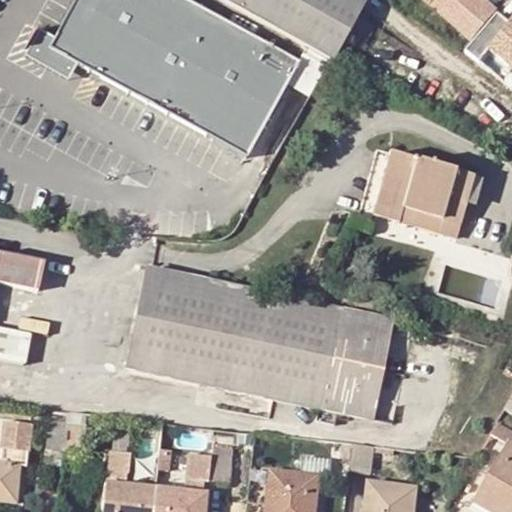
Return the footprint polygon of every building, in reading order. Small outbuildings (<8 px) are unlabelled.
[(176,0),(73,0),(45,52),(85,74),(106,85),(226,150),(243,159),(282,87),(295,64),(176,0)] [(216,0),(331,63),(342,43),(357,16),(363,4),(357,0),(216,0)] [(500,11),(484,0),(422,0),(475,42),(500,11)] [(511,24),(499,14),(468,53),(484,65),(493,53),(511,67),(511,24)] [(375,26),(357,16),(342,43),(361,53),(375,26)] [(77,89),(85,74),(45,52),(37,67),(77,89)] [(299,58),(295,64),(282,87),(305,100),(322,70),(299,58)] [(368,220),(369,217),(372,208),(388,156),(376,153),(357,216),(368,220)] [(472,181),(388,156),(372,208),(401,216),(401,212),(459,228),(472,181)] [(372,208),(369,217),(455,241),(459,228),(401,212),(401,216),(372,208)] [(0,362),(22,367),(28,337),(0,331),(0,285),(36,293),(42,263),(0,254),(0,362)] [(126,371),(372,421),(392,320),(146,271),(126,371)] [(68,416),(48,414),(48,420),(67,422),(68,416)] [(64,452),(67,422),(48,420),(45,450),(64,452)] [(83,454),(86,424),(67,422),(64,452),(83,454)] [(0,500),(2,501),(3,493),(17,494),(19,464),(17,464),(18,452),(31,453),(34,425),(2,423),(0,443),(0,500)] [(172,438),(171,453),(184,454),(186,439),(172,438)] [(511,511),(511,446),(508,444),(473,505),(484,511),(511,511)] [(233,455),(234,447),(214,445),(213,453),(233,455)] [(372,448),(352,446),(349,473),(369,475),(372,448)] [(302,451),(302,458),(323,460),(323,453),(302,451)] [(106,484),(103,484),(99,511),(151,511),(154,489),(127,486),(130,455),(109,453),(106,484)] [(210,484),(230,486),(233,455),(213,453),(212,459),(188,457),(185,482),(184,491),(154,489),(151,511),(204,511),(206,495),(203,495),(204,484),(210,484)] [(323,460),(302,458),(301,473),(271,472),(266,511),(315,511),(319,476),(330,476),(332,461),(323,460)] [(427,479),(424,479),(421,506),(439,508),(443,469),(429,468),(427,479)] [(415,511),(418,490),(368,484),(364,511),(415,511)] [(17,494),(3,493),(2,501),(16,503),(17,494)]
